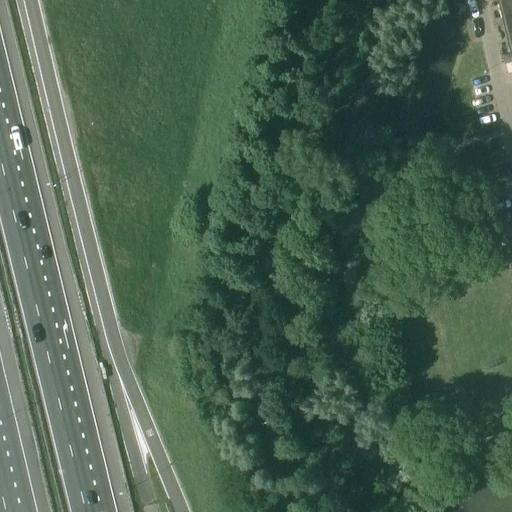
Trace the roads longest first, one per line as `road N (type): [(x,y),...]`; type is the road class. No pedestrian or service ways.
road 1 (motorway): [(84,511),(0,160)]
road 2 (residential): [(511,172),(478,0)]
